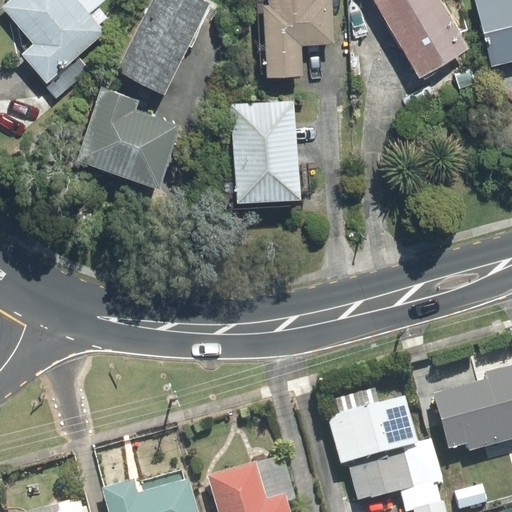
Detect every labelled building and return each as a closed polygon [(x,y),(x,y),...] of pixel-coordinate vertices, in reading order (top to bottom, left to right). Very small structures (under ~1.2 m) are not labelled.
[(103,28),(78,0),(13,0),(10,3),(43,41),(33,50),(52,72),(103,28)] [(157,0),(126,61),(168,83),(211,1),(209,0),(157,0)] [(332,0),(275,0),(281,67),(337,62),(332,0)] [(467,40),(443,0),(383,0),(423,66),(467,40)] [(511,0),(485,0),(498,55),(511,51),(511,0)] [(139,94),(108,84),(88,150),(166,173),(181,123),(135,108),(139,94)] [(301,188),(293,98),(241,103),(249,193),(301,188)] [(511,379),(435,400),(448,447),(511,430),(511,379)] [(406,395),(333,416),(346,461),(419,441),(406,395)] [(429,444),(353,466),(363,499),(439,477),(429,444)] [(257,464),(213,477),(223,511),(289,511),(284,495),(267,500),(257,464)] [(134,483),(106,491),(111,511),(197,511),(189,479),(137,493),(134,483)] [(471,480),(454,484),(461,511),(462,511),(479,508),(471,480)] [(437,485),(406,493),(410,508),(441,499),(437,485)] [(447,511),(445,502),(417,510),(418,511),(447,511)]
